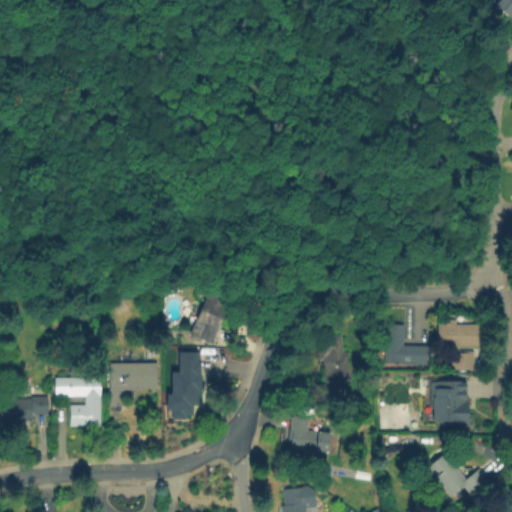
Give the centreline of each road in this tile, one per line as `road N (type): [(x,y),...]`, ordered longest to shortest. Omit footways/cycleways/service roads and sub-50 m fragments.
road 1 (residential): [(483,273),(449,294),(354,294),(306,307),(272,345),(241,421),(198,457),(153,470),(0,481)]
road 2 (residential): [(511,60),(495,97),(483,273)]
road 3 (residential): [(511,418),(502,387),(500,308),(483,273)]
